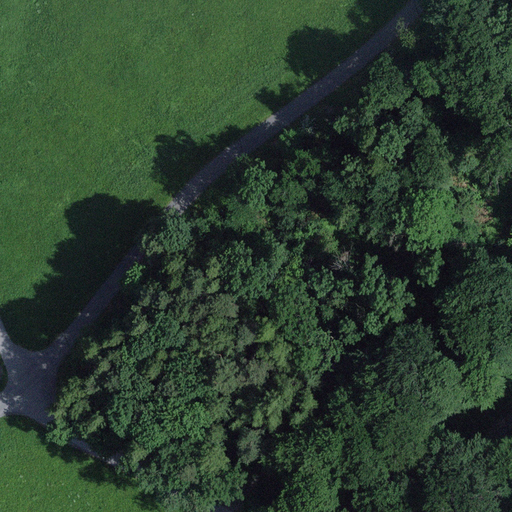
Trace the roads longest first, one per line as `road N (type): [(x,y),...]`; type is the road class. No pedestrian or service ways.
road 1 (track): [(32,383),(197,183),(424,0)]
road 2 (unclassified): [(204,511),(54,412),(32,383)]
